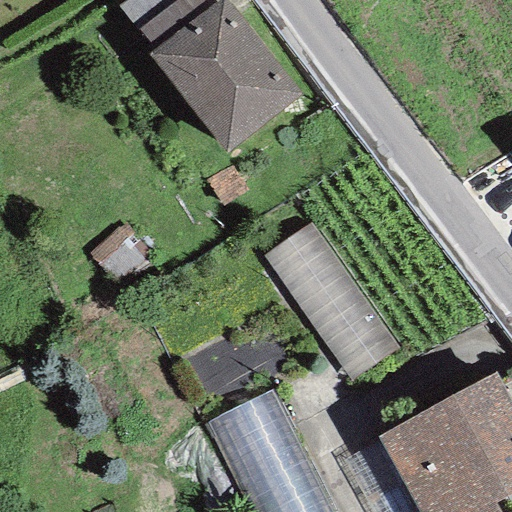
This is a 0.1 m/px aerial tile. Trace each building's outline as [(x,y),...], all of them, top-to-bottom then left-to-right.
[(139,31),(178,0),(129,0),(120,8),(139,31)] [(226,153),(300,95),(223,0),(219,0),(214,4),(210,0),(178,0),(139,31),(155,50),(148,54),(226,153)] [(396,346),(309,222),(263,255),(351,379),(396,346)] [(116,285),(149,254),(120,223),(87,255),(116,285)] [(511,405),(494,373),(376,437),(417,511),(498,511),(493,503),(511,493),(511,405)] [(331,511),(270,391),(205,423),(251,511),(331,511)]
